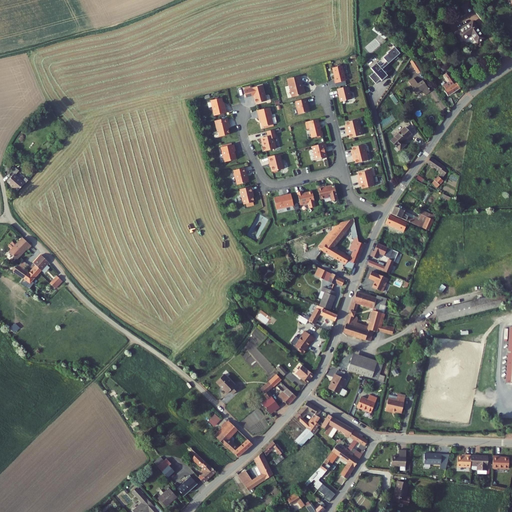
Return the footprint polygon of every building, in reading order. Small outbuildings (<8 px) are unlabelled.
[(464,0),(459,4),(464,11),(471,6),(466,0),(464,0)] [(451,30),(457,39),(468,32),(473,41),(480,36),(469,19),(451,30)] [(398,50),(391,46),(386,53),(388,54),(377,70),(376,68),(372,75),(376,77),(372,83),(381,89),(384,84),(385,85),(390,77),(383,73),(398,50)] [(409,59),(416,71),(420,69),(411,55),(409,59)] [(340,71),(331,73),(333,83),(332,83),(333,87),(343,85),(340,71)] [(448,84),(446,85),(451,93),(458,88),(447,71),(442,75),(448,84)] [(406,80),(413,92),(419,89),(422,93),(427,90),(421,79),(416,82),(412,76),(406,80)] [(298,80),(285,83),(287,90),(288,90),(291,101),(297,100),(297,99),(303,98),(302,90),(299,91),(299,87),(300,87),(298,80)] [(441,89),(446,96),(451,93),(446,85),(441,89)] [(261,89),(243,93),(245,101),(253,99),(254,107),(264,105),(261,89)] [(348,90),(336,93),(337,97),(338,97),(338,100),(338,101),(339,106),(348,104),(349,102),(348,95),(348,94),(348,90)] [(222,108),(221,101),(210,103),(213,118),(225,116),(223,108),(222,108)] [(306,109),(305,103),(293,105),(295,112),(297,118),(307,116),(306,111),(305,109),(306,109)] [(270,120),(268,111),(256,114),(256,118),(257,117),(260,130),(271,128),(270,120)] [(226,120),(214,123),(215,128),(214,128),(215,134),(216,133),(217,139),(228,137),(225,127),(227,127),(226,120)] [(315,123),(303,126),(305,133),(308,132),(310,142),(320,139),(319,135),(318,135),(315,123)] [(344,131),(344,135),(358,131),(357,123),(344,126),(345,131),(344,131)] [(401,130),(389,145),(400,153),(405,147),(402,144),(408,136),(401,130)] [(358,131),(344,135),(345,138),(347,138),(348,142),(360,139),(358,131)] [(274,141),(273,132),(265,134),(267,139),(260,141),(261,148),(260,149),(261,155),(274,152),(272,141),(274,141)] [(231,147),(218,150),(220,157),(221,158),(222,165),(234,162),(232,158),(232,157),(231,154),(233,154),(231,147)] [(323,152),(322,147),(310,150),(313,164),(324,162),(323,156),(322,156),(321,152),(323,152)] [(350,156),(350,160),(364,157),(363,149),(350,152),(351,156),(350,156)] [(281,172),(278,157),(266,160),(267,167),(268,167),(270,175),(281,172)] [(364,157),(350,160),(351,164),(353,163),(354,167),(366,165),(364,157)] [(430,161),(426,167),(442,176),(441,179),(444,181),(446,177),(448,179),(449,176),(441,171),(442,169),(430,161)] [(243,170),(232,173),(232,176),(231,177),(232,180),(233,180),(235,187),(247,185),(245,179),(243,180),(243,176),(244,175),(243,170)] [(356,182),(356,185),(371,182),(369,174),(356,177),(357,181),(356,182)] [(7,183),(18,193),(28,181),(25,178),(22,182),(14,175),(7,183)] [(435,181),(434,183),(435,184),(440,188),(444,184),(439,179),(437,182),(435,181)] [(371,182),(356,185),(357,189),(359,189),(360,193),(372,190),(371,182)] [(323,190),(314,191),(317,203),(327,201),(328,205),(329,205),(331,206),(333,204),(334,204),(331,191),(329,191),(329,189),(323,191),(323,190)] [(250,197),(249,190),(237,192),(241,207),(243,207),(245,206),(246,209),(251,208),(250,205),(251,205),(249,197),(250,197)] [(299,195),(294,196),(297,208),(303,207),(303,208),(304,208),(305,208),(306,212),(312,210),(311,205),(309,195),(299,197),(299,195)] [(291,209),(288,197),(271,201),(273,212),(291,209)] [(394,210),(391,217),(428,233),(433,222),(427,219),(424,227),(403,217),(404,214),(394,210)] [(341,223),(322,253),(344,264),(347,257),(334,250),(353,222),(352,219),(341,223)] [(389,219),(386,227),(405,234),(408,227),(389,219)] [(330,232),(318,251),(322,253),(341,223),(329,227),(330,232)] [(355,231),(347,252),(352,253),(349,260),(356,263),(364,243),(357,240),(355,231)] [(300,237),(286,243),(295,264),(308,259),(300,237)] [(9,249),(7,251),(14,258),(24,249),(25,250),(29,246),(20,238),(13,245),(9,249)] [(371,254),(369,259),(376,262),(378,257),(387,260),(387,258),(386,257),(387,254),(384,253),(385,250),(376,246),(373,255),(371,254)] [(30,265),(33,267),(37,271),(42,266),(45,263),(38,256),(30,265)] [(12,263),(8,269),(20,280),(20,281),(24,285),(30,279),(26,275),(19,269),(14,265),(12,263)] [(367,265),(366,268),(388,276),(392,265),(386,263),(384,271),(367,265)] [(33,267),(26,275),(30,279),(37,271),(33,267)] [(314,277),(319,279),(323,270),(317,268),(314,277)] [(326,283),(334,286),(338,276),(330,273),(326,283)] [(387,281),(370,275),(368,282),(375,285),(373,292),(383,295),(386,286),(385,286),(387,281)] [(54,276),(47,283),(52,288),(59,281),(54,276)] [(437,291),(441,293),(445,286),(441,284),(437,291)] [(326,293),(321,306),(324,307),(331,310),(337,297),(335,297),(337,293),(327,289),(325,292),(326,293)] [(357,295),(342,336),(365,343),(368,334),(360,332),(362,326),(352,323),(358,307),(373,311),(377,312),(378,308),(382,309),(382,308),(384,301),(379,299),(378,302),(357,295)] [(502,297),(433,312),(436,324),(505,309),(502,297)] [(291,303),(288,308),(308,320),(311,315),(291,303)] [(308,320),(307,321),(317,327),(320,322),(317,320),(320,314),(336,320),(338,314),(324,309),(324,307),(321,306),(317,305),(311,315),(308,320)] [(369,325),(367,330),(373,332),(376,324),(378,325),(380,319),(378,318),(378,316),(373,314),(369,325)] [(362,326),(360,332),(368,334),(365,343),(370,345),(374,332),(392,338),(394,331),(381,327),(381,328),(377,327),(378,325),(376,324),(373,332),(367,330),(369,325),(363,323),(362,326)] [(316,340),(306,333),(296,347),(296,348),(299,351),(299,352),(304,356),(308,351),(307,350),(309,346),(311,347),(316,340)] [(352,353),(345,372),(378,382),(384,363),(352,353)] [(303,367),(297,373),(303,378),(302,380),(306,385),(314,376),(303,367)] [(330,387),(328,391),(337,397),(348,380),(338,373),(332,383),(334,384),(331,388),(330,387)] [(277,406),(267,392),(281,380),(276,376),(259,389),(265,400),(260,404),(268,414),(277,406)] [(221,377),(214,385),(225,395),(229,391),(232,394),(237,389),(234,386),(232,387),(221,377)] [(286,407),(295,397),(286,388),(277,397),(279,399),(278,401),(280,404),(282,402),(286,407)] [(360,399),(356,409),(371,415),(377,399),(369,397),(367,402),(360,399)] [(387,401),(384,412),(391,414),(391,412),(400,414),(403,401),(395,399),(395,403),(387,401)] [(310,421),(314,423),(316,419),(319,413),(304,404),(295,416),(301,421),(301,420),(304,417),(310,421)] [(210,418),(217,424),(221,419),(214,414),(210,418)] [(294,443),(301,448),(311,436),(318,442),(324,434),(312,424),(314,423),(310,421),(306,425),(301,420),(301,421),(295,416),(292,419),(305,430),(294,443)] [(324,434),(328,427),(332,420),(328,418),(321,429),(317,426),(320,422),(316,419),(314,423),(312,424),(324,434)] [(328,427),(348,438),(352,432),(332,420),(328,427)] [(236,431),(226,421),(211,436),(237,459),(252,446),(248,442),(237,451),(227,440),(236,431)] [(361,456),(351,450),(355,444),(362,448),(365,443),(357,438),(358,436),(352,432),(348,438),(352,440),(345,451),(350,454),(353,456),(351,459),(357,463),(361,456)] [(272,450),(278,458),(280,456),(282,455),(272,442),(262,453),(264,459),(272,450)] [(336,459),(337,458),(344,463),(350,454),(345,451),(344,450),(342,452),(335,447),(326,461),(330,463),(334,457),(336,459)] [(404,454),(397,453),(397,460),(390,460),(390,469),(399,469),(398,474),(403,474),(404,454)] [(346,481),(357,463),(351,459),(353,456),(350,454),(344,463),(347,465),(340,477),(346,481)] [(250,483),(243,488),(247,493),(255,487),(255,488),(272,478),(260,455),(252,462),(260,476),(250,483)] [(195,456),(190,462),(198,468),(199,467),(204,473),(200,477),(204,482),(214,473),(195,456)] [(439,457),(422,456),(421,466),(438,467),(439,457)] [(465,460),(456,460),(455,470),(468,471),(468,469),(468,459),(465,459),(465,460)] [(486,460),(468,459),(468,469),(475,470),(475,474),(485,475),(485,470),(486,470),(486,460)] [(496,460),(491,460),(490,474),(495,474),(495,473),(507,473),(507,462),(496,462),(496,460)] [(330,463),(326,461),(319,471),(306,485),(308,488),(315,481),(317,483),(314,486),(316,487),(314,489),(318,492),(319,491),(322,486),(319,483),(319,482),(326,473),(330,468),(334,470),(336,467),(334,466),(332,465),(330,463)] [(157,467),(161,473),(168,467),(163,462),(157,467)] [(168,467),(161,473),(166,479),(173,473),(168,467)] [(250,483),(244,473),(236,478),(243,488),(250,483)] [(191,489),(196,485),(188,476),(185,479),(186,481),(185,481),(191,489)] [(176,486),(174,488),(182,497),(191,489),(185,481),(178,488),(176,486)] [(407,486),(397,483),(392,503),(407,507),(408,501),(404,500),(407,486)] [(335,496),(322,486),(319,491),(318,492),(324,498),(323,499),(328,504),(335,496)] [(153,511),(151,509),(151,508),(135,488),(130,492),(140,504),(130,511),(146,511),(147,511),(146,511),(153,511)] [(168,490),(156,500),(164,508),(169,504),(175,499),(168,490)] [(300,502),(295,495),(286,501),(290,508),(297,504),(301,511),(306,508),(303,503),(301,501),(300,502)] [(303,503),(308,511),(323,511),(324,511),(323,510),(324,509),(320,504),(313,510),(306,501),(303,503)]
